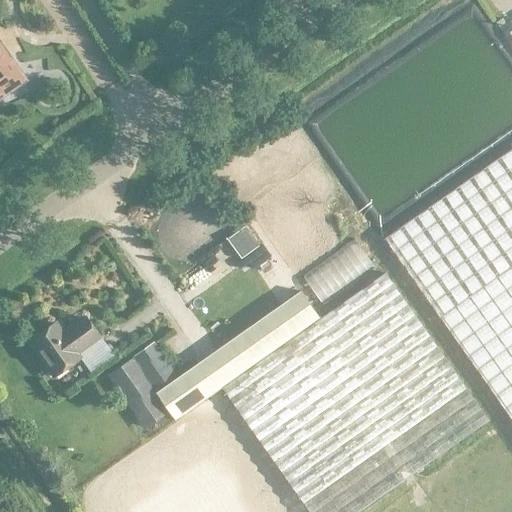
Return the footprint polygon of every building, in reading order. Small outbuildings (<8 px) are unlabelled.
[(511,150),(387,238),(511,416),(511,32),(511,33),(511,32),(511,150)] [(0,97),(11,89),(12,91),(27,80),(21,71),(19,71),(6,52),(5,53),(0,46),(1,46),(0,44),(0,97)] [(228,240),(242,258),(260,245),(246,227),(228,240)] [(387,273),(323,318),(304,291),(157,395),(176,421),(223,388),(311,511),(360,511),(491,420),(387,273)] [(55,323),(29,341),(53,376),(80,358),(76,353),(99,337),(85,317),(62,333),(55,323)] [(154,345),(135,359),(159,392),(178,378),(154,345)] [(146,427),(168,413),(132,361),(111,376),(146,427)]
